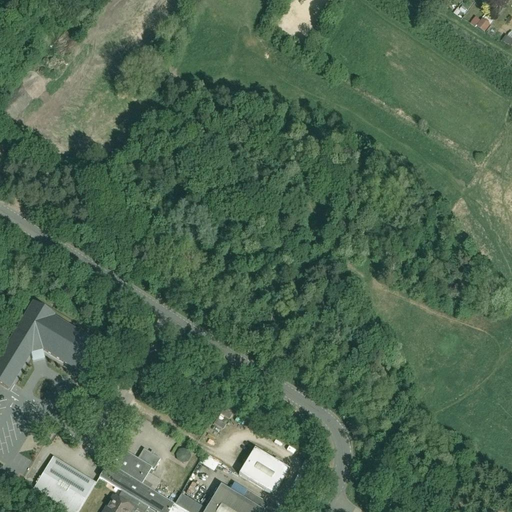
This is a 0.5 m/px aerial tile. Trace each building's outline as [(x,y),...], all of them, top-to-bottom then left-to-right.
[(480,21),(474,17),(469,24),(482,34),(492,20),(485,15),(480,21)] [(511,33),(507,31),(501,43),(510,48),(511,44),(511,33)] [(33,305),(0,358),(0,385),(8,390),(30,354),(43,351),(80,374),(97,346),(52,319),(53,317),(33,305)] [(178,464),(190,460),(185,447),(174,451),(178,464)] [(260,511),(235,496),(220,487),(206,510),(176,492),(169,503),(154,494),(161,483),(150,475),(159,460),(143,451),(137,461),(117,449),(99,479),(121,493),(117,499),(112,495),(101,511),(132,511),(133,511),(134,511),(145,511),(147,509),(152,511),(260,511)] [(234,474),(268,496),(284,471),(249,450),(234,474)] [(65,511),(78,511),(96,484),(52,458),(32,492),(65,511)] [(201,458),(198,464),(211,470),(214,464),(201,458)]
